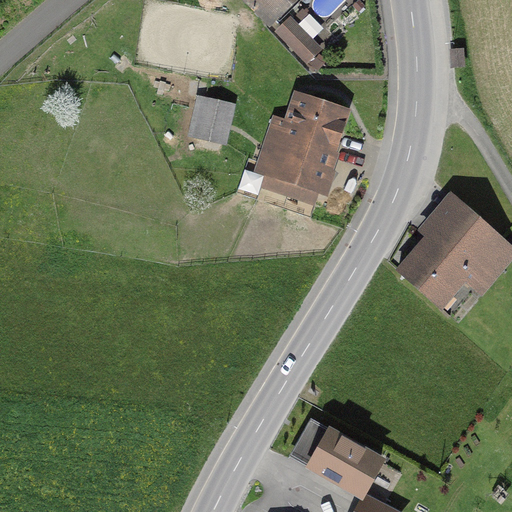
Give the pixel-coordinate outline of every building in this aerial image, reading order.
[(244,0),(268,24),(291,0),(244,0)] [(304,61),(316,50),(307,41),(296,53),(304,61)] [(464,48),(453,49),(455,67),(465,67),(464,48)] [(288,131),(271,125),(255,172),(315,193),(343,111),(300,96),(288,131)] [(229,108),(202,102),(195,136),(212,140),(216,123),(225,125),(229,108)] [(511,254),(511,250),(461,205),(400,276),(434,306),(458,278),(477,296),(511,254)] [(341,485),(342,483),(354,490),(371,461),(358,454),(359,452),(328,433),(309,466),(341,485)] [(409,511),(419,496),(387,475),(374,497),(392,509),(393,507),(401,511),(409,511)]
